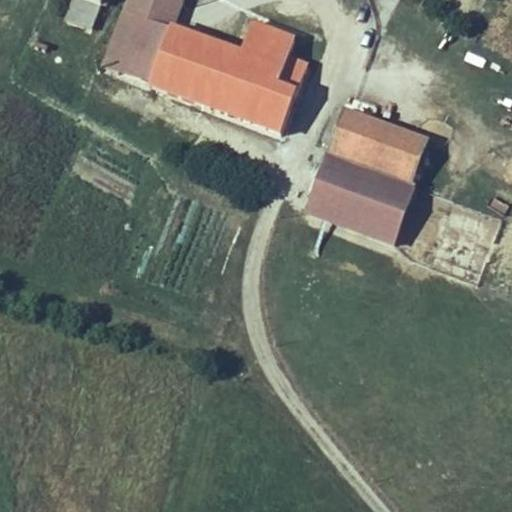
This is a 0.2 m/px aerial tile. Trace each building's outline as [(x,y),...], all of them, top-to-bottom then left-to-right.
[(108,0),(75,0),(65,30),(93,40),(108,0)] [(127,0),(122,13),(169,31),(179,0),(127,0)] [(122,13),(101,68),(278,139),(293,103),(305,72),(284,64),(293,43),(250,27),(237,58),(169,31),(122,13)] [(322,138),(333,143),(344,117),(332,113),(322,138)] [(344,117),(333,143),(361,155),(371,127),(344,117)] [(333,143),(304,212),(400,249),(420,199),(413,197),(420,181),(403,177),(426,148),(371,127),(361,155),(333,143)]
